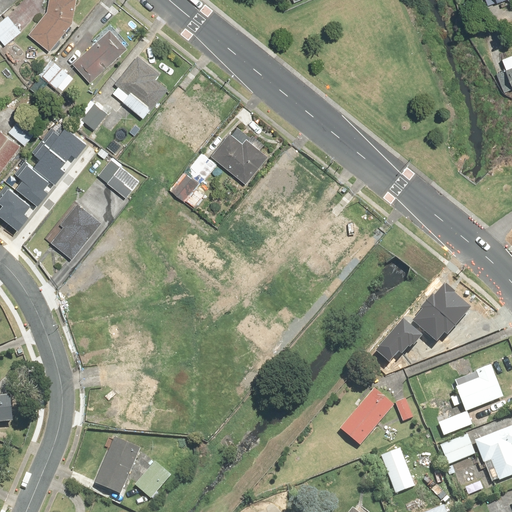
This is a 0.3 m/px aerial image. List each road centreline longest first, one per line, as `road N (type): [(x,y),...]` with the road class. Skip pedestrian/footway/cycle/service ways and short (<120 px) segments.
road 1 (secondary): [(511,283),(174,0)]
road 2 (residential): [(0,263),(43,325),(61,381),(59,419),(24,511)]
